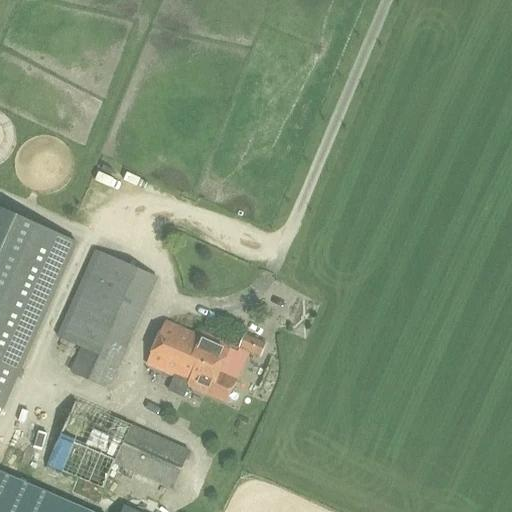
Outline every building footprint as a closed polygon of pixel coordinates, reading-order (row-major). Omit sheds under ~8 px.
[(125,186),(132,172),(110,161),(103,175),(125,186)] [(0,407),(3,409),(77,242),(0,207),(0,407)] [(108,388),(157,278),(96,250),(58,336),(82,347),(71,371),(108,388)] [(227,401),(236,380),(219,373),(231,345),(203,332),(201,337),(166,322),(147,364),(175,377),(170,390),(184,396),(189,385),(227,401)] [(239,349),(261,358),(267,344),(245,335),(239,349)] [(130,425),(76,401),(59,440),(115,463),(130,425)] [(189,451),(131,425),(115,463),(173,488),(189,451)] [(104,488),(115,463),(59,440),(49,464),(104,488)] [(0,511),(87,511),(0,474),(0,511)]
